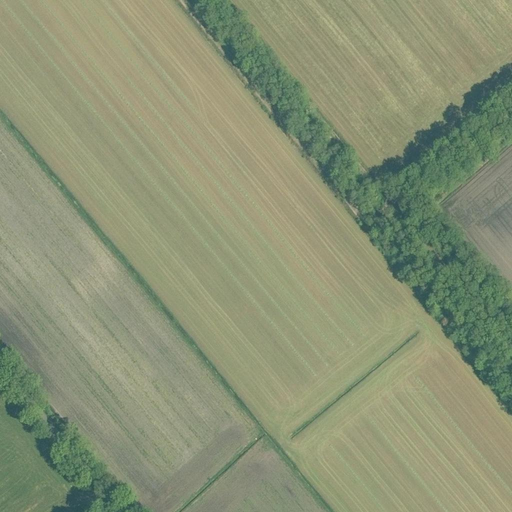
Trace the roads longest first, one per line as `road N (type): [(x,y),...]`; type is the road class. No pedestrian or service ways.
road 1 (track): [(390,203),(359,221),(178,0)]
road 2 (track): [(390,203),(511,350)]
road 3 (tertiary): [(117,511),(0,369)]
road 4 (track): [(511,112),(390,203)]
